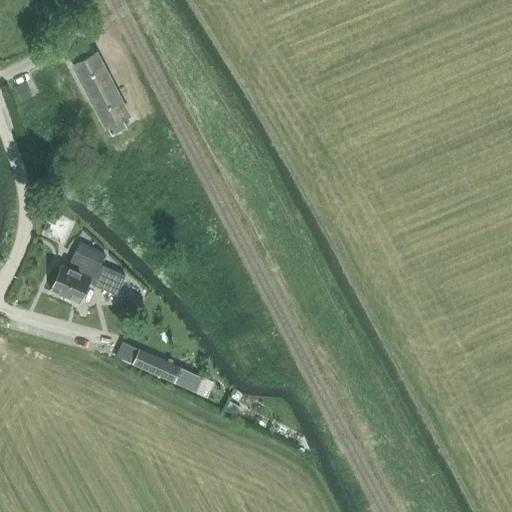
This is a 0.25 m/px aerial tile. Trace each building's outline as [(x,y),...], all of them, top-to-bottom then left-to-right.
[(112,135),(127,127),(122,119),(128,115),(122,104),(123,103),(102,64),(102,65),(95,53),(73,64),(80,76),(79,76),(100,116),(101,115),(106,126),(107,126),(112,135)] [(26,83),(15,87),(21,101),(32,97),(26,83)] [(125,275),(74,253),(68,267),(62,265),(50,290),(80,303),(89,283),(117,295),(125,275)] [(126,338),(129,327),(108,321),(104,332),(126,338)] [(239,333),(247,355),(268,348),(259,325),(239,333)] [(181,367),(140,350),(132,364),(174,382),(181,367)]
